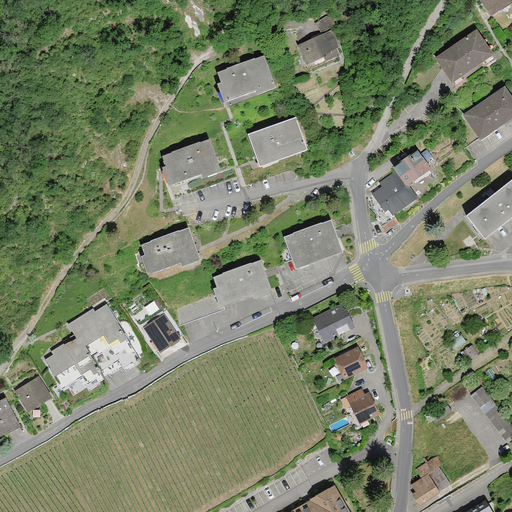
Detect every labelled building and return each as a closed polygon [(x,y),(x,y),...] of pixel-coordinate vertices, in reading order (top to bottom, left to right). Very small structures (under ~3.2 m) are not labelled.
[(511,0),(481,0),(492,15),(511,0)] [(319,19),(324,30),(338,25),(333,13),(319,19)] [(298,43),(309,69),(340,57),(329,31),(298,43)] [(436,58),(452,82),(492,56),(476,32),(436,58)] [(216,72),(227,102),(275,84),(264,55),(216,72)] [(465,115),(481,138),(511,117),(511,100),(504,89),(465,115)] [(248,135),(259,164),(306,147),(296,118),(248,135)] [(162,155),(172,185),(220,168),(209,139),(162,155)] [(376,219),(385,231),(398,221),(393,214),(416,198),(408,186),(430,171),(417,152),(395,168),(397,171),(382,182),(385,186),(374,194),(379,202),(370,209),(377,218),(376,219)] [(511,181),(467,217),(484,238),(511,215),(511,181)] [(284,236),(294,265),(342,249),(331,220),(284,236)] [(188,227),(141,245),(152,273),(199,256),(188,227)] [(213,276),(224,306),(271,289),(260,259),(213,276)] [(76,339),(44,359),(63,390),(82,378),(89,390),(140,358),(105,303),(68,326),(76,339)] [(342,303),(311,318),(324,343),(355,327),(342,303)] [(180,339),(163,313),(142,327),(160,352),(180,339)] [(357,346),(333,358),(343,379),(368,367),(357,346)] [(39,376),(14,392),(27,413),(52,397),(39,376)] [(511,426),(482,387),(471,396),(507,443),(511,439),(511,426)] [(361,388),(339,399),(345,410),(350,407),(359,425),(380,415),(368,391),(364,393),(361,388)] [(0,398),(0,436),(20,425),(5,396),(0,398)] [(452,412),(448,406),(431,417),(435,423),(452,412)] [(422,479),(413,485),(417,491),(414,494),(419,502),(449,483),(438,466),(442,464),(437,456),(416,470),(422,479)] [(348,511),(333,486),(312,498),(313,500),(293,511),(348,511)] [(493,511),(485,498),(462,511),(493,511)]
